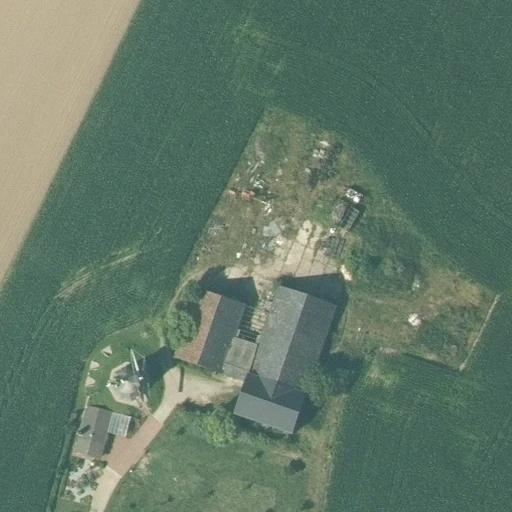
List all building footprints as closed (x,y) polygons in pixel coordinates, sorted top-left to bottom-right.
[(303,143),(253,249),(285,262),(294,241),(314,250),(324,227),(318,224),(345,162),(303,143)] [(334,308),(277,289),(268,314),(248,372),(305,391),(334,308)] [(197,290),(173,359),(221,375),(245,307),(197,290)] [(245,307),(221,375),(244,383),(248,372),(268,314),(245,307)] [(305,391),(248,372),(244,383),(233,417),(289,437),(305,391)] [(141,378),(125,373),(113,381),(109,391),(114,406),(130,411),(142,403),(146,393),(141,378)] [(111,414),(85,408),(77,440),(103,446),(111,414)]
